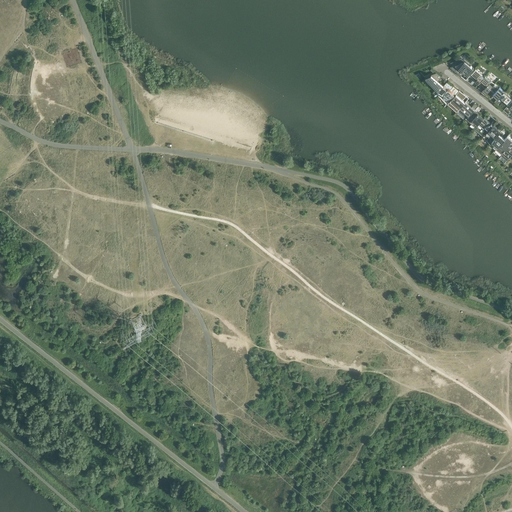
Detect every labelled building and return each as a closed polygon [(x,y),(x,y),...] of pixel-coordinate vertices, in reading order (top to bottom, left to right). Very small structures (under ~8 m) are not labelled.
[(468,75),(474,68),(473,68),(465,61),(463,64),(461,62),(450,67),(460,75),(463,71),(467,75),(468,75)] [(484,77),(484,76),(476,69),(470,76),(479,84),(484,77)] [(444,86),(438,81),(442,77),(437,72),(425,77),(439,92),(444,86)] [(491,89),(494,85),(495,84),(494,84),(485,76),(484,77),(479,84),(479,83),(485,88),(481,92),(485,95),(491,89)] [(451,90),(454,86),(448,81),(444,86),(439,92),(444,97),(444,96),(444,97),(445,98),(445,97),(446,97),(445,99),(445,98),(445,99),(449,103),(455,95),(454,94),(454,93),(453,93),(452,91),(451,90)] [(497,99),(498,98),(504,91),(500,87),(498,88),(494,85),(491,89),(495,92),(493,95),(497,99)] [(465,102),(463,100),(466,96),(459,90),(455,95),(449,103),(458,110),(465,102)] [(511,98),(504,92),(504,91),(498,98),(500,100),(499,102),(500,102),(502,99),(508,105),(511,100),(511,98)] [(466,119),(475,110),(478,105),(475,103),(471,108),(470,106),(466,102),(457,111),(466,119)] [(476,127),(484,117),(475,110),(466,119),(476,127)] [(483,136),(493,125),(484,117),(476,127),(474,129),(476,130),(483,136)] [(492,142),(502,131),(502,130),(499,128),(497,130),(498,128),(494,124),(493,125),(483,136),(490,144),(492,142)] [(496,149),(505,139),(502,136),(504,133),(504,134),(505,133),(502,131),(492,142),(495,144),(493,146),(492,147),(495,150),(496,149)] [(501,156),(511,142),(511,139),(508,135),(505,139),(496,149),(502,154),(501,156)] [(511,155),(511,142),(501,156),(507,161),(511,155)]
